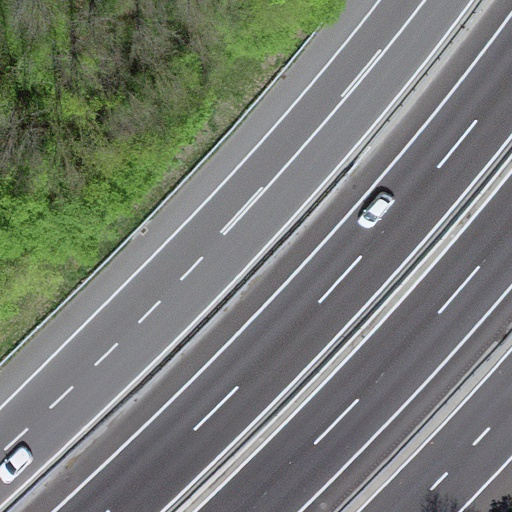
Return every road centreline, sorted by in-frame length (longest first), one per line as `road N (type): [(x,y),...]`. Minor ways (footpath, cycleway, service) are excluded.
road 1 (motorway): [(424,0),(245,210),(0,457)]
road 2 (motorway): [(511,72),(364,252),(107,511)]
road 3 (motorway): [(244,511),(511,225)]
road 4 (motorway): [(408,511),(511,402)]
